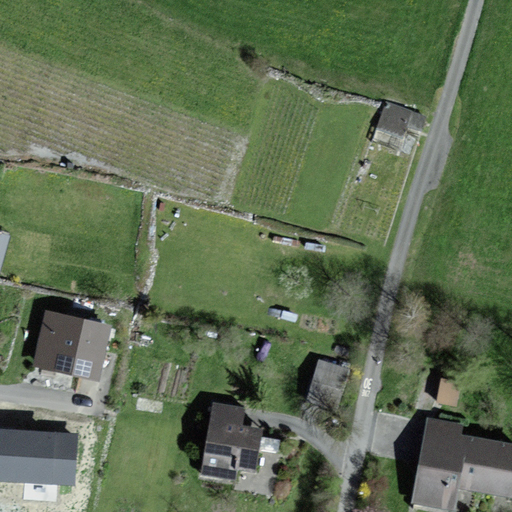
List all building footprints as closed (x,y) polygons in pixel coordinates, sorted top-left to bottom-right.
[(418,128),(423,117),(387,103),(377,127),(400,136),(405,123),(418,128)] [(112,328),(48,314),(37,365),(101,379),(112,328)] [(345,369),(319,362),(309,394),(336,401),(345,369)] [(445,373),(436,391),(454,400),(463,382),(445,373)] [(242,409),(212,405),(202,473),(226,477),(228,466),(254,470),(260,431),(239,428),(242,409)] [(0,473),(79,476),(81,425),(0,421),(0,473)] [(461,430),(427,425),(415,508),(441,511),(455,511),(459,491),(511,498),(511,448),(459,441),(461,430)]
